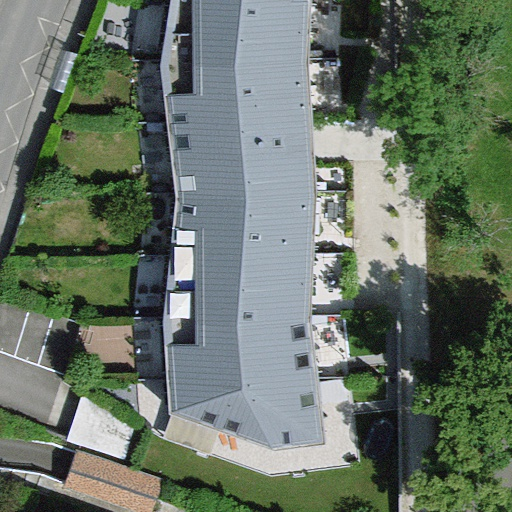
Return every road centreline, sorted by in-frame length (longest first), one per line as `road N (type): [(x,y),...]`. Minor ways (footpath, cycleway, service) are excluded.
road 1 (track): [(423,511),(422,0)]
road 2 (residential): [(39,0),(0,123)]
